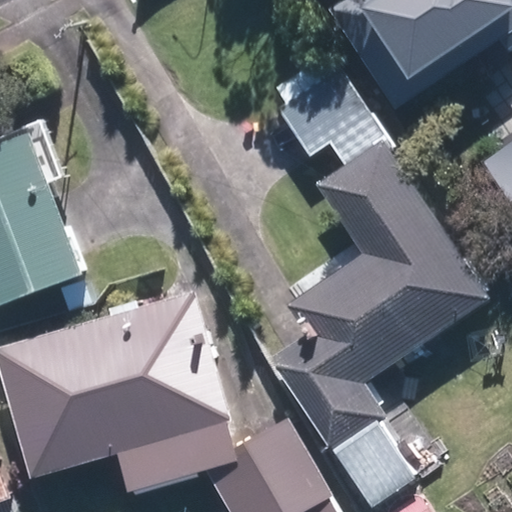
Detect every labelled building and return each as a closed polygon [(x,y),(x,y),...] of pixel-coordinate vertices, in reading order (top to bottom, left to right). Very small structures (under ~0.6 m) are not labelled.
[(511,0),(349,0),(333,11),(399,109),(511,34),(511,0)] [(392,144),(343,72),(286,109),(316,154),(336,140),(352,165),(323,184),(368,252),(292,303),(314,335),(278,359),(372,498),(412,472),(380,425),(390,419),(366,384),(492,299),(389,146),(392,144)] [(511,215),(511,134),(472,159),(509,218),(511,215)] [(0,306),(89,272),(36,137),(0,150),(0,306)] [(137,488),(210,467),(236,511),(340,511),(334,501),(336,500),(291,420),(234,453),(225,422),(234,420),(197,295),(3,352),(40,477),(126,452),(137,488)] [(0,498),(12,494),(0,463),(0,498)]
